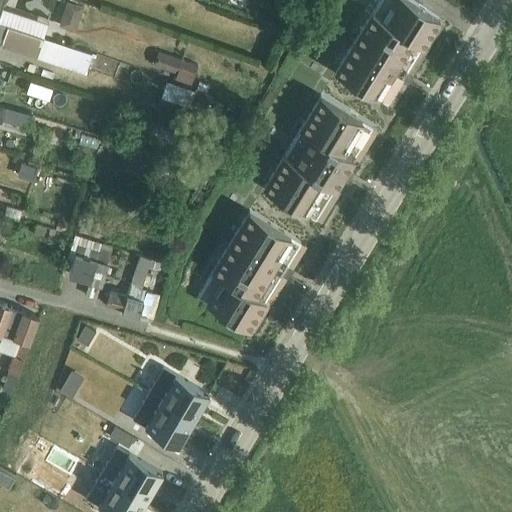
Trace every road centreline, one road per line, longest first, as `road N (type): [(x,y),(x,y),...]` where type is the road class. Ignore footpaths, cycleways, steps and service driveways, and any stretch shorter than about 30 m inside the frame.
road 1 (tertiary): [(511,1),(198,511)]
road 2 (unclassified): [(0,286),(154,332)]
road 3 (track): [(154,332),(281,373)]
